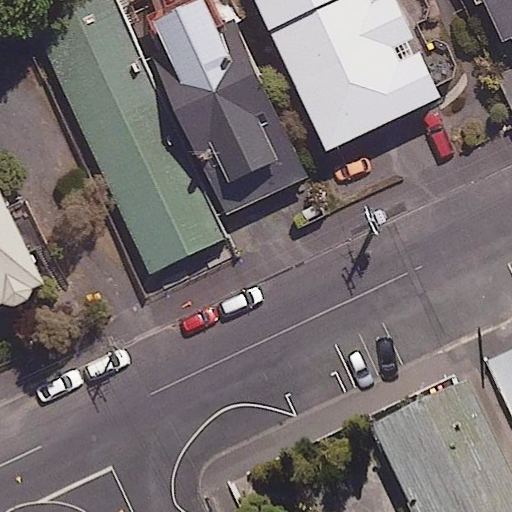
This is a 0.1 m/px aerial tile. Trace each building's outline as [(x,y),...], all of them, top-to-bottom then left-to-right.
[(146,64),(220,220),(308,178),(256,67),(242,74),(207,0),(180,0),(152,13),(170,53),(146,64)] [(260,0),(274,30),(338,0),(260,0)] [(332,151),(442,100),(422,55),(414,59),(406,41),(414,37),(396,0),(387,0),(380,3),(377,0),(348,0),(287,28),(311,78),(301,83),(332,151)] [(511,0),(489,0),(510,47),(511,46),(511,0)] [(220,220),(146,64),(121,10),(48,44),(156,273),(228,238),(220,220)] [(511,70),(501,74),(511,102),(511,70)] [(0,309),(11,305),(28,304),(39,290),(49,285),(0,183),(0,309)] [(511,511),(511,478),(470,393),(378,438),(413,511),(511,511)]
